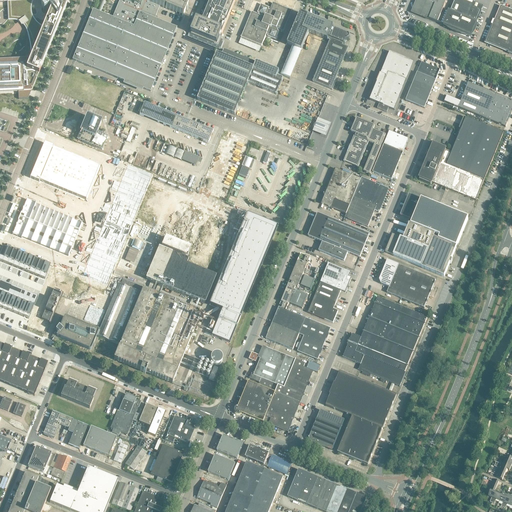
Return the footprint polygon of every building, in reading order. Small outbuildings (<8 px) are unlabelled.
[(0,0),(0,42),(38,40),(33,52),(27,65),(22,66),(22,65),(4,66),(4,61),(0,60),(0,92),(31,91),(32,91),(42,65),(45,57),(48,50),(67,3),(69,0),(68,0),(0,0)] [(103,0),(98,12),(93,10),(72,60),(75,61),(124,81),(126,78),(144,86),(143,89),(150,92),(177,28),(154,19),(160,6),(164,8),(164,7),(165,8),(165,9),(183,16),(188,4),(178,0),(103,0)] [(211,0),(211,6),(203,25),(206,26),(206,27),(196,23),(191,34),(217,44),(235,0),(211,0)] [(280,39),(292,11),(271,2),(271,3),(262,0),(249,0),(238,27),(258,35),(259,31),(280,39)] [(426,0),(427,0),(426,0),(416,0),(412,12),(429,19),(437,23),(446,0),(426,0)] [(477,23),(477,22),(479,18),(477,17),(480,11),(481,11),(483,6),(474,3),(474,0),(453,0),(449,9),(451,10),(450,11),(449,10),(443,25),(443,26),(445,27),(447,28),(449,29),(451,30),(453,31),(455,32),(457,33),(459,34),(461,35),(463,35),(465,36),(468,36),(470,37),(470,36),(471,37),(471,36),(472,36),(473,35),(473,34),(474,33),(475,33),(475,32),(476,31),(476,30),(476,29),(477,29),(477,28),(477,27),(477,26),(477,25),(477,24),(477,23)] [(497,14),(486,42),(508,52),(511,42),(511,10),(500,6),(497,14)] [(332,30),(334,27),(301,13),(288,45),(293,48),(297,37),(306,41),(309,33),(328,41),(328,40),(330,41),(313,82),(331,90),(348,48),(343,46),(343,44),(344,44),(346,40),(347,40),(348,40),(349,40),(349,39),(350,38),(350,37),(350,36),(349,36),(349,35),(348,35),(335,29),(334,30),(332,30)] [(390,52),(380,76),(404,86),(414,62),(395,54),(390,52)] [(235,116),(248,83),(276,95),(283,78),(280,77),(279,80),(254,70),(254,69),(217,54),(198,100),(235,116)] [(440,71),(421,63),(406,101),(424,108),(440,71)] [(380,76),(370,101),(379,104),(377,108),(387,112),(388,108),(394,110),(404,86),(380,76)] [(496,94),(468,83),(458,108),(486,119),(496,94)] [(486,119),(506,127),(511,111),(511,100),(496,94),(486,119)] [(213,131),(144,103),(139,115),(208,143),(213,131)] [(66,119),(70,111),(55,105),(52,113),(66,119)] [(102,150),(107,137),(97,133),(101,122),(87,117),(78,140),(102,150)] [(323,119),(319,118),(313,130),(318,132),(322,134),(323,134),(325,135),(327,136),(332,123),(330,122),(327,121),(323,119)] [(386,135),(373,130),(375,126),(356,118),(351,132),(355,134),(344,162),(358,167),(368,142),(375,145),(364,172),(370,174),(386,135)] [(484,180),(504,133),(466,118),(452,152),(445,150),(440,163),(484,181),(484,180)] [(403,153),(408,139),(389,132),(384,145),(403,153)] [(224,140),(205,196),(221,202),(241,145),(224,140)] [(156,151),(156,150),(159,150),(159,146),(155,145),(156,143),(152,142),(151,148),(153,148),(153,151),(156,151)] [(44,143),(37,161),(46,165),(53,148),(54,148),(54,147),(45,143),(44,143)] [(434,143),(423,170),(419,180),(431,185),(432,182),(440,163),(445,150),(446,148),(434,143)] [(383,147),(380,154),(372,172),(392,180),(402,155),(403,153),(384,145),(383,145),(383,147)] [(197,170),(200,161),(164,147),(161,156),(170,160),(197,170)] [(53,148),(46,165),(56,168),(63,151),(54,148),(53,148)] [(63,151),(56,168),(60,170),(65,172),(72,155),(63,151)] [(266,164),(271,153),(267,151),(262,163),(266,164)] [(72,155),(65,172),(70,174),(74,176),(81,159),(72,155)] [(81,159),(74,176),(79,178),(83,180),(87,171),(90,163),(81,159)] [(244,171),(249,173),(254,162),(248,160),(244,171)] [(37,161),(30,178),(39,182),(40,182),(39,181),(46,165),(37,161)] [(90,163),(87,171),(97,175),(100,167),(90,163)] [(484,181),(440,163),(432,182),(476,201),(481,189),(480,189),(484,181)] [(46,165),(39,181),(40,182),(49,185),(56,168),(46,165)] [(130,165),(125,176),(148,186),(152,175),(130,165)] [(56,168),(49,185),(53,187),(60,170),(56,168)] [(346,214),(352,201),(361,179),(336,169),(321,204),(346,214)] [(60,170),(53,187),(58,189),(65,172),(60,170)] [(87,171),(83,180),(93,184),(97,175),(87,171)] [(65,172),(58,189),(63,191),(70,174),(65,172)] [(70,174),(63,191),(67,193),(74,176),(70,174)] [(74,176),(67,193),(72,195),(79,178),(74,176)] [(125,176),(121,188),(143,197),(148,186),(125,176)] [(361,177),(361,179),(352,201),(375,211),(378,212),(379,211),(388,190),(384,188),(385,187),(361,177)] [(79,178),(72,195),(76,197),(80,189),(83,180),(79,178)] [(83,180),(80,189),(89,192),(93,184),(83,180)] [(121,188),(116,199),(139,208),(143,197),(121,188)] [(80,189),(76,197),(86,201),(86,200),(89,192),(80,189)] [(409,195),(400,216),(402,216),(413,221),(411,225),(414,227),(435,235),(434,238),(456,248),(468,219),(439,207),(409,195)] [(26,199),(19,217),(29,221),(36,204),(36,203),(26,199)] [(116,199),(112,210),(134,219),(139,208),(116,199)] [(352,201),(346,214),(345,218),(348,219),(368,227),(375,211),(352,201)] [(36,204),(29,221),(33,223),(40,206),(36,204)] [(40,206),(33,223),(38,225),(45,208),(40,206)] [(218,254),(230,223),(183,206),(166,252),(191,261),(189,268),(203,273),(204,270),(214,274),(221,255),(218,254)] [(45,208),(38,225),(43,227),(50,210),(45,208)] [(50,210),(43,227),(47,229),(54,212),(50,210)] [(112,210),(107,221),(130,230),(134,219),(112,210)] [(54,212),(47,229),(52,230),(59,213),(54,212)] [(59,213),(52,230),(56,232),(63,215),(59,213)] [(360,258),(369,235),(317,213),(308,237),(322,242),(319,251),(344,262),(348,253),(360,258)] [(63,215),(56,232),(61,234),(68,217),(63,215)] [(19,217),(12,235),(22,239),(22,238),(29,221),(19,217)] [(68,217),(61,234),(66,236),(69,227),(73,219),(68,217)] [(73,219),(69,227),(79,231),(82,223),(73,219)] [(29,221),(22,238),(31,242),(38,225),(33,223),(29,221)] [(107,221),(103,232),(125,241),(130,230),(107,221)] [(244,322),(277,230),(249,221),(238,253),(236,252),(229,270),(231,270),(227,280),(224,278),(213,309),(223,313),(214,339),(231,345),(236,329),(238,330),(242,321),(244,322)] [(38,225),(31,242),(40,246),(47,229),(43,227),(38,225)] [(405,236),(404,240),(392,235),(392,236),(391,237),(391,238),(385,253),(422,268),(444,277),(450,263),(451,264),(452,260),(451,260),(456,248),(434,238),(435,235),(414,227),(411,225),(409,225),(405,236)] [(69,227),(66,236),(75,240),(79,231),(69,227)] [(47,229),(40,246),(50,249),(56,232),(52,230),(47,229)] [(56,232),(50,249),(59,253),(62,245),(66,236),(61,234),(56,232)] [(103,232),(98,243),(121,252),(125,241),(103,232)] [(66,236),(62,245),(72,249),(75,240),(66,236)] [(98,243),(94,254),(116,263),(121,252),(98,243)] [(62,245),(59,253),(68,257),(72,249),(62,245)] [(8,249),(2,262),(7,265),(13,251),(8,249)] [(18,253),(13,251),(7,265),(13,267),(18,253)] [(24,255),(18,253),(13,267),(18,269),(24,255)] [(94,254),(89,265),(112,275),(116,263),(94,254)] [(288,284),(289,284),(298,288),(299,285),(311,290),(315,281),(303,276),(304,273),(306,274),(307,271),(305,270),(308,264),(309,263),(308,263),(310,258),(301,254),(295,267),(296,267),(295,269),(294,269),(289,282),(289,281),(288,284)] [(29,257),(24,255),(18,269),(23,271),(29,257)] [(34,259),(29,257),(23,271),(28,273),(34,259)] [(34,259),(28,273),(34,275),(39,262),(34,259)] [(381,284),(389,287),(387,293),(401,299),(405,289),(409,280),(413,271),(387,260),(387,261),(385,264),(386,264),(385,266),(384,268),(384,269),(383,270),(382,273),(382,275),(381,275),(380,277),(379,280),(380,284),(381,284)] [(39,262),(34,275),(39,278),(45,264),(39,262)] [(45,264),(39,278),(44,280),(50,266),(45,264)] [(320,283),(341,291),(345,293),(351,278),(349,277),(351,273),(328,264),(320,283)] [(89,265),(84,277),(107,286),(112,275),(89,265)] [(413,271),(409,280),(432,290),(436,280),(413,271)] [(208,304),(217,280),(207,276),(203,287),(208,289),(206,294),(202,292),(198,301),(208,304)] [(409,280),(405,289),(428,299),(432,290),(409,280)] [(321,301),(324,299),(336,303),(338,299),(339,299),(340,299),(340,298),(340,297),(339,296),(341,291),(320,283),(308,313),(315,316),(321,301)] [(2,294),(7,296),(11,286),(6,284),(2,294)] [(286,311),(288,305),(289,304),(302,309),(307,296),(296,292),(298,288),(289,284),(281,303),(281,302),(279,305),(281,306),(280,308),(286,311)] [(77,285),(75,290),(84,294),(86,289),(77,285)] [(7,296),(12,298),(16,288),(11,286),(7,296)] [(121,339),(136,293),(117,287),(109,310),(105,308),(101,320),(104,321),(100,333),(105,335),(103,338),(107,339),(109,335),(121,339)] [(12,298),(17,300),(22,290),(16,288),(12,298)] [(63,293),(54,289),(41,319),(51,323),(63,293)] [(86,289),(84,294),(94,298),(96,293),(86,289)] [(119,345),(119,346),(136,353),(159,296),(143,289),(142,291),(141,293),(133,312),(126,330),(119,345)] [(428,299),(405,289),(401,299),(424,308),(428,299)] [(17,300),(23,302),(27,292),(22,290),(17,300)] [(75,290),(72,295),(82,299),(84,294),(75,290)] [(23,302),(28,304),(32,294),(27,292),(23,302)] [(28,304),(33,306),(37,296),(32,294),(28,304)] [(84,294),(82,299),(91,303),(94,298),(84,294)] [(72,295),(70,300),(80,304),(82,299),(72,295)] [(12,298),(7,296),(2,308),(7,310),(12,298)] [(17,300),(12,298),(7,310),(12,313),(17,300)] [(388,392),(391,393),(394,385),(400,387),(405,373),(405,372),(407,367),(408,367),(408,366),(413,353),(414,353),(414,352),(413,351),(418,339),(419,339),(420,339),(420,338),(419,337),(424,325),(425,325),(425,324),(425,323),(427,318),(378,298),(376,303),(375,304),(374,303),(374,304),(375,305),(370,317),(369,318),(369,319),(364,331),(363,332),(363,333),(361,338),(352,335),(350,340),(351,340),(349,346),(348,345),(343,358),(356,363),(356,361),(358,362),(357,363),(360,365),(358,370),(381,379),(380,381),(386,383),(387,382),(392,384),(388,392)] [(82,299),(80,304),(89,308),(91,303),(82,299)] [(336,303),(324,299),(321,301),(315,316),(333,323),(338,311),(334,309),(336,303)] [(23,302),(17,300),(12,313),(18,315),(23,302)] [(70,300),(68,306),(78,309),(80,304),(70,300)] [(28,304),(23,302),(18,315),(23,317),(28,304)] [(33,306),(28,304),(23,317),(28,319),(33,306)] [(80,304),(78,309),(87,313),(89,308),(80,304)] [(68,306),(66,311),(75,315),(78,309),(68,306)] [(96,316),(94,321),(98,322),(99,318),(98,318),(100,309),(91,307),(89,314),(96,316)] [(279,308),(272,324),(299,335),(304,336),(309,323),(312,324),(313,322),(286,311),(280,308),(279,308)] [(78,309),(75,315),(85,319),(87,313),(78,309)] [(66,311),(63,317),(73,321),(75,315),(66,311)] [(168,344),(162,361),(168,363),(184,315),(176,313),(174,318),(177,319),(169,344),(168,344)] [(75,315),(73,321),(82,324),(85,319),(75,315)] [(63,317),(61,322),(71,326),(73,321),(63,317)] [(73,321),(71,326),(80,330),(82,324),(73,321)] [(61,322),(59,328),(68,332),(71,326),(61,322)] [(304,336),(297,352),(318,360),(331,329),(313,322),(312,324),(309,323),(304,336)] [(299,335),(272,324),(266,339),(293,350),(299,335)] [(71,326),(68,332),(78,335),(80,330),(71,326)] [(59,328),(56,334),(66,338),(68,332),(59,328)] [(68,332),(66,338),(75,341),(78,335),(68,332)] [(4,346),(4,347),(0,345),(0,362),(1,363),(8,347),(4,346)] [(11,350),(12,349),(8,347),(1,363),(10,367),(16,352),(11,350)] [(252,374),(250,379),(260,383),(258,386),(275,393),(278,385),(284,388),(296,360),(268,349),(267,348),(267,349),(263,347),(258,358),(256,363),(258,365),(254,375),(252,374)] [(22,353),(22,355),(16,352),(10,367),(19,371),(26,355),(22,353)] [(254,352),(252,352),(249,358),(251,359),(254,360),(256,361),(259,354),(257,354),(254,352)] [(29,358),(30,356),(26,355),(19,371),(28,375),(31,369),(34,360),(29,358)] [(40,361),(40,362),(34,360),(31,369),(43,375),(48,364),(40,361)] [(278,385),(275,393),(300,403),(310,378),(313,372),(304,368),(305,364),(296,360),(284,388),(278,385)] [(0,366),(0,380),(4,382),(10,367),(1,363),(0,366)] [(4,382),(13,386),(19,371),(10,367),(4,382)] [(26,380),(39,385),(43,375),(31,369),(28,375),(26,380)] [(13,386),(22,389),(26,380),(28,375),(19,371),(13,386)] [(337,453),(353,459),(368,465),(396,395),(391,393),(388,392),(340,372),(337,379),(335,383),(334,383),(332,386),(333,388),(332,390),(331,390),(330,394),(330,395),(329,399),(326,406),(352,417),(337,453)] [(176,388),(179,377),(167,374),(165,382),(167,383),(167,385),(176,388)] [(27,393),(34,396),(39,385),(26,380),(22,389),(28,392),(27,393)] [(65,388),(64,388),(60,397),(89,409),(93,400),(92,399),(96,392),(87,388),(87,389),(76,384),(68,380),(65,388)] [(249,382),(236,411),(263,422),(266,417),(269,418),(271,419),(269,425),(288,433),(291,427),(290,427),(299,405),(300,403),(275,393),(258,386),(254,384),(249,382)] [(141,402),(136,400),(136,399),(125,394),(125,396),(124,395),(122,401),(110,429),(113,430),(112,433),(119,436),(120,433),(127,435),(138,408),(141,402)] [(4,398),(0,406),(0,408),(8,411),(12,401),(4,398)] [(26,407),(17,403),(13,414),(21,417),(26,407)] [(146,404),(134,434),(146,439),(148,434),(155,437),(166,412),(158,409),(157,409),(146,404)] [(344,420),(320,410),(308,441),(332,450),(344,420)] [(60,425),(63,416),(53,411),(48,423),(47,423),(45,427),(46,428),(43,434),(54,439),(60,425)] [(69,445),(78,449),(88,426),(73,420),(63,416),(60,425),(69,429),(68,432),(73,434),(69,445)] [(174,416),(165,440),(173,443),(175,439),(187,444),(193,430),(195,425),(187,421),(174,416)] [(109,457),(116,438),(91,427),(83,446),(109,457)] [(8,450),(10,444),(11,441),(0,436),(0,450),(6,453),(8,450)] [(237,460),(244,444),(223,436),(217,451),(237,460)] [(17,447),(10,444),(8,450),(15,453),(17,447)] [(113,461),(121,464),(128,447),(120,444),(113,461)] [(125,464),(126,465),(134,470),(146,453),(137,446),(125,464)] [(151,475),(167,481),(171,483),(183,454),(162,446),(151,475)] [(245,458),(268,467),(273,455),(272,455),(272,457),(269,455),(269,454),(261,451),(261,450),(259,449),(258,450),(250,446),(245,458)] [(32,461),(31,464),(30,464),(28,467),(43,473),(51,453),(48,452),(45,451),(37,447),(36,449),(37,449),(36,453),(34,453),(31,461),(32,461)] [(504,461),(511,465),(511,463),(511,458),(507,456),(502,454),(501,456),(505,458),(504,461)] [(53,468),(65,473),(70,460),(59,455),(53,468)] [(273,455),(268,467),(277,471),(282,459),(277,457),(276,458),(275,457),(275,456),(273,455)] [(208,473),(215,475),(228,481),(235,464),(215,456),(208,473)] [(277,471),(287,475),(291,463),(290,463),(287,462),(287,461),(282,459),(277,471)] [(507,469),(509,470),(511,465),(504,461),(502,467),(507,469)] [(269,511),(283,478),(247,463),(226,511),(269,511)] [(500,466),(495,464),(494,466),(498,468),(497,471),(504,475),(507,469),(502,467),(500,466)] [(56,486),(49,503),(72,511),(104,511),(117,481),(118,480),(91,469),(88,468),(86,471),(85,475),(84,475),(78,491),(64,485),(63,488),(56,486)] [(62,480),(65,473),(53,468),(50,476),(62,480)] [(296,477),(287,497),(297,501),(308,474),(299,470),(296,477)] [(490,475),(502,480),(504,475),(497,471),(495,475),(491,473),(490,475)] [(8,511),(41,511),(53,484),(25,472),(8,511)] [(308,474),(297,501),(307,505),(318,478),(308,474)] [(318,478),(307,505),(323,511),(326,511),(337,486),(318,478)] [(494,493),(499,482),(489,478),(488,480),(493,482),(489,490),(494,493)] [(197,498),(208,502),(212,504),(211,506),(217,509),(225,488),(220,486),(219,488),(204,482),(197,498)] [(129,487),(120,483),(112,504),(121,508),(129,487)] [(337,486),(326,511),(338,511),(347,490),(337,486)] [(139,491),(129,487),(121,508),(130,511),(139,491)] [(347,490),(338,511),(349,511),(357,494),(347,490)] [(489,490),(487,493),(489,494),(488,496),(492,498),(490,502),(492,503),(496,493),(494,493),(489,490)] [(138,504),(156,511),(159,511),(161,509),(160,509),(163,500),(143,492),(138,504)] [(500,492),(499,495),(496,493),(492,503),(494,504),(496,499),(499,501),(503,493),(500,492)] [(503,502),(501,507),(503,508),(508,496),(503,493),(499,501),(503,502)] [(357,494),(349,511),(360,511),(364,505),(367,498),(357,494)] [(505,509),(507,504),(510,506),(511,501),(511,497),(508,496),(503,508),(505,509)]
